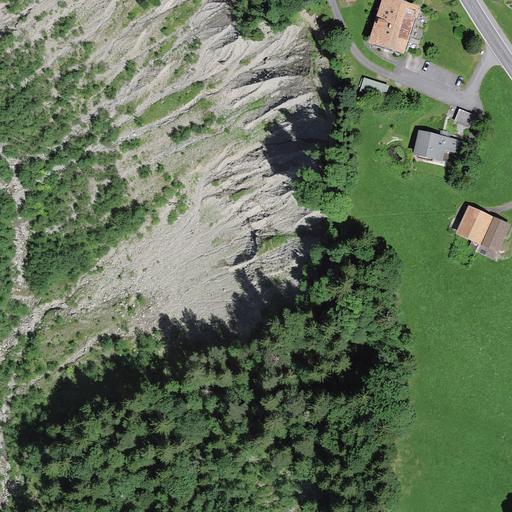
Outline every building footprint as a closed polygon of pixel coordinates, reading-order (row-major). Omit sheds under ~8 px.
[(420,10),(404,5),(405,0),(382,0),(368,47),(405,58),(420,10)] [(475,114),(459,108),(454,121),(471,126),(475,114)] [(464,140),(418,128),(412,151),(441,158),(444,148),(461,152),(464,140)] [(476,251),(493,214),(468,203),(456,230),(472,237),(467,247),(476,251)] [(511,222),(493,214),(476,251),(494,259),(511,222)]
